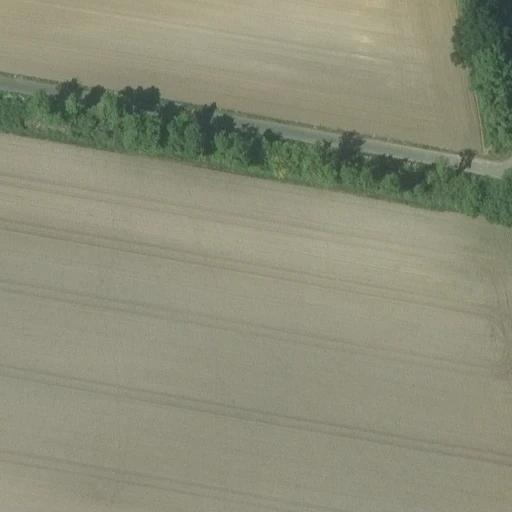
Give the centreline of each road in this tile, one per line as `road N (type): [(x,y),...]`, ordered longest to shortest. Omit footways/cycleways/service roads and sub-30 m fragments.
road 1 (residential): [(511,154),(0,71)]
road 2 (unclassified): [(489,0),(511,130)]
